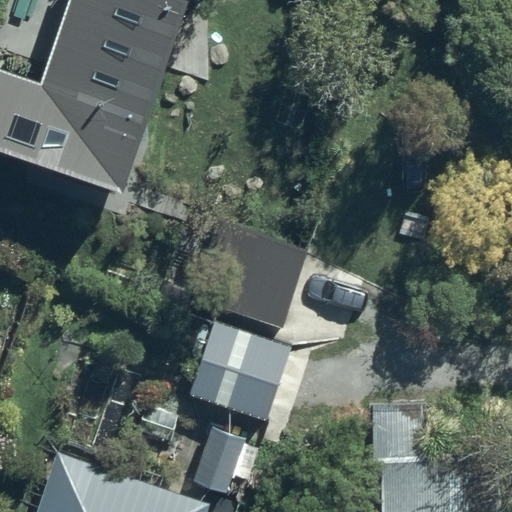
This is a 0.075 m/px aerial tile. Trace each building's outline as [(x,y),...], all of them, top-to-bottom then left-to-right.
[(68,0),(57,0),(9,128),(147,180),(175,104),(161,99),(198,0),(94,0),(91,9),(68,0)] [(218,246),(205,287),(279,309),(292,267),(218,246)] [(297,336),(211,307),(189,359),(194,361),(190,373),(224,406),(261,419),(273,384),(279,386),(297,336)] [(435,400),(372,401),(373,449),(380,449),(380,511),(490,511),(490,444),(435,445),(435,400)] [(227,477),(245,426),(213,414),(195,465),(227,477)] [(191,511),(193,509),(185,507),(197,468),(170,459),(162,482),(63,450),(41,511),(191,511)]
